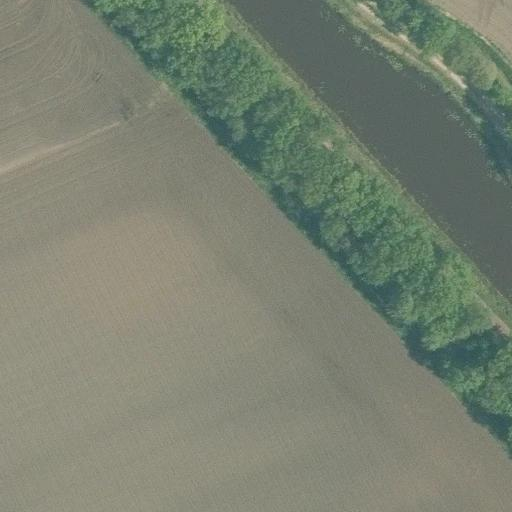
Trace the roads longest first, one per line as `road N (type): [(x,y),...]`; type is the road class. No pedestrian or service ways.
road 1 (track): [(184,0),(511,353)]
road 2 (track): [(511,139),(366,0)]
